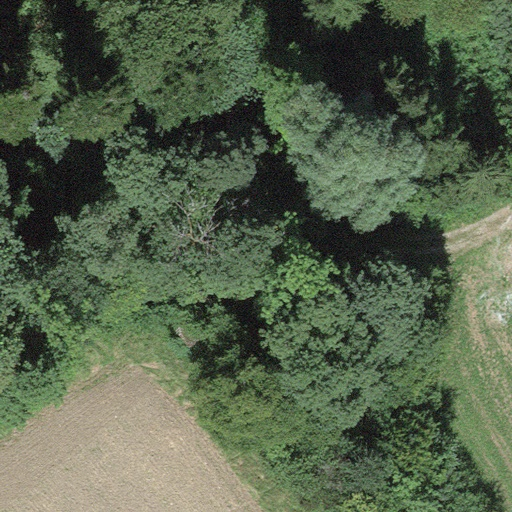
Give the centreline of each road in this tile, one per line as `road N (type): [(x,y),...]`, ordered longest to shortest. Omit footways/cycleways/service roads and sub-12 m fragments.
road 1 (track): [(220,0),(220,53),(271,150),(335,222),(380,246),(414,246),(489,231),(511,210)]
road 2 (track): [(0,331),(162,257),(271,150)]
